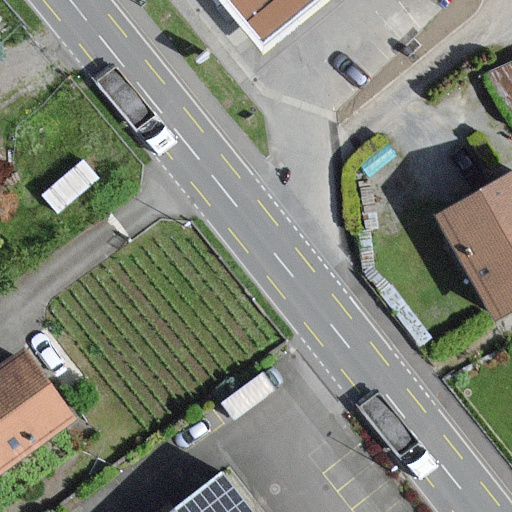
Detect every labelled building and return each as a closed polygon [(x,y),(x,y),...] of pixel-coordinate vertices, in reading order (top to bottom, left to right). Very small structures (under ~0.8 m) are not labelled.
[(207,0),(253,54),(317,0),(207,0)] [(511,66),(500,72),(511,97),(511,66)] [(511,179),(445,216),(496,309),(511,300),(511,179)] [(23,356),(0,371),(0,462),(66,417),(23,356)] [(239,511),(213,477),(168,511),(239,511)]
